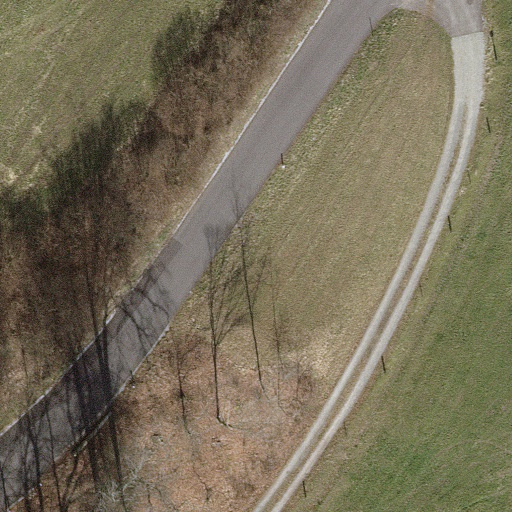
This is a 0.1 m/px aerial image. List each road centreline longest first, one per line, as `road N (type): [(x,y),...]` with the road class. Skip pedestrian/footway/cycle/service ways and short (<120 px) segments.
road 1 (tertiary): [(0,466),(178,278),(366,0)]
road 2 (track): [(258,511),(343,403),(446,188),(470,108),(470,43),(457,0)]
